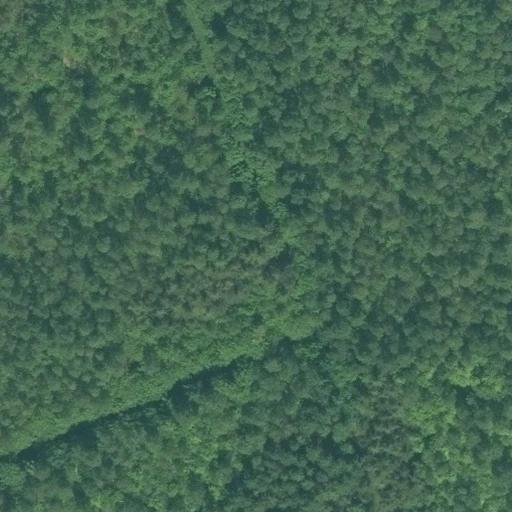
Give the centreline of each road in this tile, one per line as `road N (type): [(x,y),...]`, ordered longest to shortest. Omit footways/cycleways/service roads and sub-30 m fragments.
road 1 (track): [(181,0),(319,332),(380,511)]
road 2 (track): [(0,462),(319,332)]
